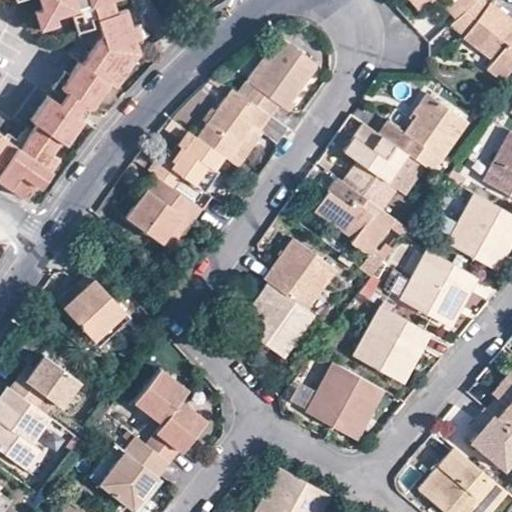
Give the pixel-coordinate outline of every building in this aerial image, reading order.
[(15,0),(16,1),(19,0),(39,0),(41,6),(44,16),(55,12),(81,5),(94,1),(98,15),(104,33),(85,61),(82,58),(73,71),(64,83),(67,85),(70,87),(72,89),(75,91),(78,93),(81,95),(83,97),(86,99),(93,104),(111,78),(118,84),(139,52),(136,38),(132,25),(128,10),(117,12),(113,0),(15,0)] [(408,0),(418,10),(428,1),(427,0),(408,0)] [(452,0),(445,8),(456,20),(476,0),(427,0),(428,1),(428,0),(452,0)] [(494,64),(488,72),(503,84),(511,71),(511,20),(492,4),(490,6),(481,0),(476,0),(456,20),(449,26),(466,39),(464,41),(475,50),(494,64)] [(91,16),(98,15),(94,1),(81,5),(83,11),(85,17),(91,16)] [(58,21),(55,12),(44,16),(41,6),(35,8),(41,26),(58,21)] [(85,17),(83,11),(73,14),(77,30),(94,24),(91,16),(85,17)] [(138,24),(132,25),(136,38),(141,37),(138,24)] [(271,54),(250,83),(256,86),(247,99),(270,116),(279,104),(286,110),(314,67),(312,60),(282,39),(271,54)] [(470,58),(488,72),(494,64),(475,50),(470,58)] [(245,79),(250,83),(271,54),(266,51),(245,79)] [(60,90),(64,83),(73,71),(67,67),(53,86),(60,90)] [(469,118),(428,88),(411,112),(418,117),(404,135),(388,123),(379,135),(430,171),(469,118)] [(253,126),(260,131),(270,116),(247,99),(232,89),(197,138),(225,158),(229,161),(253,126)] [(0,157),(0,150),(8,137),(0,130),(0,177),(28,197),(38,183),(42,186),(54,169),(46,164),(53,152),(64,136),(68,140),(85,116),(78,111),(50,91),(32,117),(36,120),(41,123),(39,125),(37,128),(36,131),(33,135),(31,137),(29,140),(27,144),(25,148),(19,144),(6,162),(0,157)] [(85,116),(93,104),(86,99),(81,106),(78,111),(85,116)] [(427,170),(365,125),(346,151),(360,162),(345,182),(380,207),(393,188),(407,198),(427,170)] [(264,134),(260,131),(253,126),(229,161),(240,168),(264,134)] [(511,128),(508,126),(479,176),(511,194),(511,128)] [(188,131),(169,159),(176,164),(196,137),(188,131)] [(19,144),(8,137),(0,150),(0,157),(6,162),(19,144)] [(208,166),(216,171),(225,158),(197,138),(196,137),(176,164),(169,159),(162,154),(150,171),(158,177),(176,190),(184,177),(196,185),(208,166)] [(61,158),(53,152),(46,164),(54,169),(61,158)] [(214,173),(216,171),(208,166),(196,185),(202,191),(204,187),(207,184),(208,182),(210,179),(212,176),(214,173)] [(184,217),(191,222),(195,224),(204,211),(176,190),(158,177),(129,218),(164,244),(184,217)] [(369,201),(344,183),(337,178),(313,211),(352,241),(352,243),(371,257),(396,221),(369,201)] [(509,233),(511,234),(511,211),(472,190),(444,239),(490,265),(509,233)] [(172,250),(191,222),(184,217),(164,244),(172,250)] [(265,279),(270,283),(307,310),(336,269),(294,238),(265,279)] [(395,296),(443,322),(462,289),(465,291),(476,274),(424,246),(395,296)] [(95,340),(126,313),(90,272),(79,283),(86,290),(65,308),(95,340)] [(307,310),(270,283),(239,327),(284,359),(315,316),(307,310)] [(349,353),(396,378),(416,345),(419,347),(429,331),(376,303),(349,353)] [(130,319),(126,313),(95,340),(101,346),(130,319)] [(28,382),(22,378),(15,390),(38,406),(47,393),(65,406),(82,381),(45,356),(37,368),(28,382)] [(305,408),(352,435),(372,400),(374,401),(383,387),(333,359),(305,408)] [(32,364),(22,378),(28,382),(37,368),(32,364)] [(505,386),(498,395),(486,409),(511,431),(511,367),(500,382),(505,386)] [(146,443),(171,462),(181,450),(183,451),(207,417),(181,397),(187,388),(159,368),(134,401),(162,422),(146,443)] [(493,391),(498,395),(505,386),(500,382),(493,391)] [(52,415),(38,406),(15,390),(9,386),(0,397),(0,446),(27,466),(41,446),(34,442),(52,415)] [(511,431),(486,409),(484,407),(475,418),(483,426),(478,432),(471,442),(503,468),(511,457),(511,431)] [(469,425),(478,432),(483,426),(475,418),(469,425)] [(135,511),(171,462),(146,443),(137,436),(100,484),(135,511)] [(449,511),(476,511),(478,509),(481,511),(488,511),(507,490),(452,444),(419,487),(449,511)] [(260,511),(322,511),(332,495),(281,467),(274,481),(277,483),(260,511)] [(66,511),(88,511),(75,501),(66,511)]
